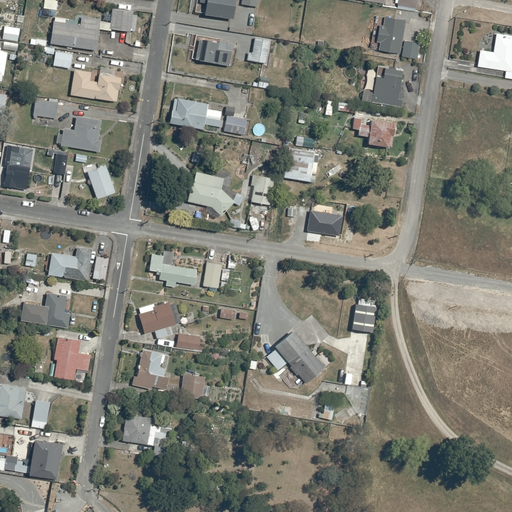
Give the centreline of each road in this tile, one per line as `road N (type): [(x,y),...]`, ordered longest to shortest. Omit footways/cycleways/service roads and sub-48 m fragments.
road 1 (residential): [(128,227),(385,266),(394,261)]
road 2 (residential): [(446,0),(409,238),(394,261)]
road 3 (residential): [(128,227),(86,481)]
road 4 (residential): [(166,0),(128,227)]
road 5 (residential): [(0,205),(128,227)]
